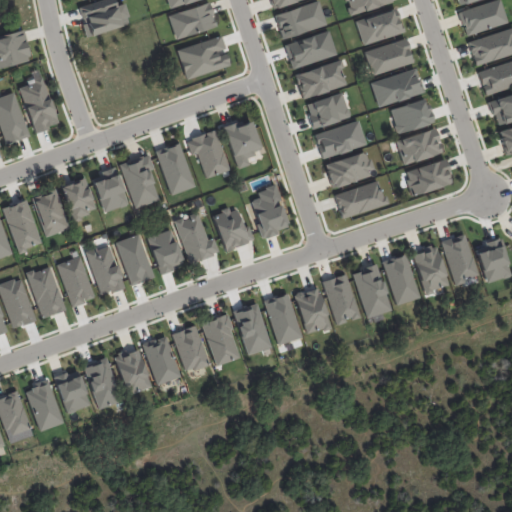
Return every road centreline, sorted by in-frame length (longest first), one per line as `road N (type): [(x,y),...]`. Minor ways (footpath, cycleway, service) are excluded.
road 1 (residential): [(0,368),(486,198)]
road 2 (residential): [(0,173),(259,78)]
road 3 (residential): [(233,0),(320,256)]
road 4 (residential): [(423,0),(486,198)]
road 5 (residential): [(43,0),(88,141)]
